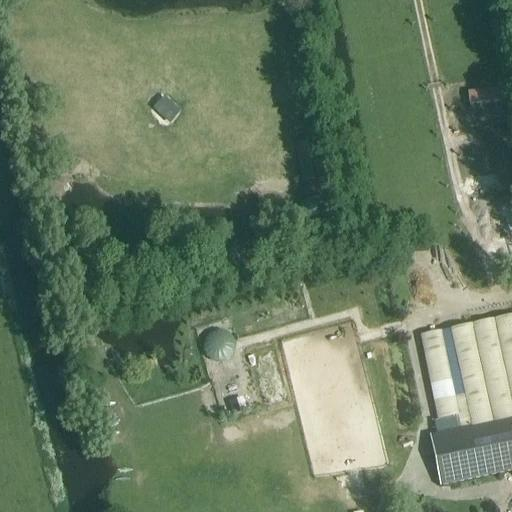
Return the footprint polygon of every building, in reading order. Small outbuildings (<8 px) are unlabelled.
[(471,104),(507,100),(505,86),(469,90),(471,104)] [(318,141),(296,144),(303,184),(325,180),(318,141)] [(111,296),(126,295),(126,270),(111,270),(111,296)] [(468,412),(472,427),(511,418),(511,314),(449,329),(461,380),(452,382),(441,332),(420,337),(433,403),(444,400),(448,416),(468,412)] [(511,428),(510,420),(457,431),(454,418),(433,422),(436,436),(429,437),(440,487),(511,471),(511,428)]
